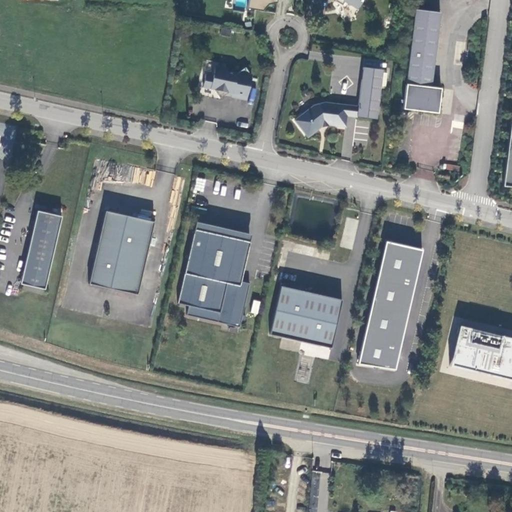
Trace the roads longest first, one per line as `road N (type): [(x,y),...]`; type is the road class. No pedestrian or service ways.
road 1 (secondary): [(0,368),(500,462)]
road 2 (tertiary): [(262,157),(0,98)]
road 3 (tertiary): [(511,218),(262,157)]
road 4 (residential): [(262,157),(288,36)]
